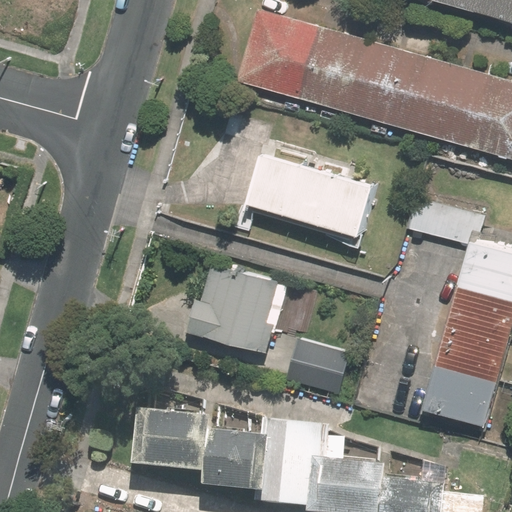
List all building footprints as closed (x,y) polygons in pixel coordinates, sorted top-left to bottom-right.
[(511,73),(264,4),(244,74),(511,150),(511,73)] [(392,176),(274,143),(257,202),(375,235),(392,176)] [(489,211),(423,192),(414,224),(478,242),(432,408),(497,426),(511,370),(511,235),(485,228),(489,211)] [(296,279),(222,257),(201,325),(275,348),(296,279)] [(365,349),(300,332),(289,374),(354,391),(365,349)] [(216,412),(149,406),(143,464),(205,470),(204,483),(256,488),(255,501),(314,507),(313,511),(477,511),(479,496),(442,493),(443,478),(390,473),(391,466),(322,459),(325,426),(260,420),(259,436),(214,431),(216,412)]
